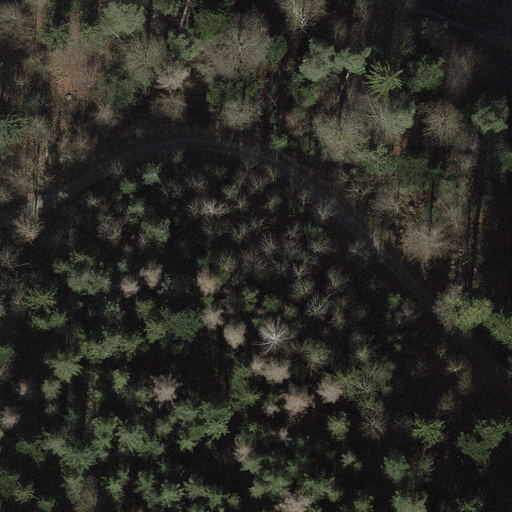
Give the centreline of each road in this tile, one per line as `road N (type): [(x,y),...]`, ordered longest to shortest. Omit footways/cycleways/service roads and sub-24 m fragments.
road 1 (track): [(0,223),(145,152),(223,143),(316,189),(511,388)]
road 2 (track): [(375,0),(511,53)]
